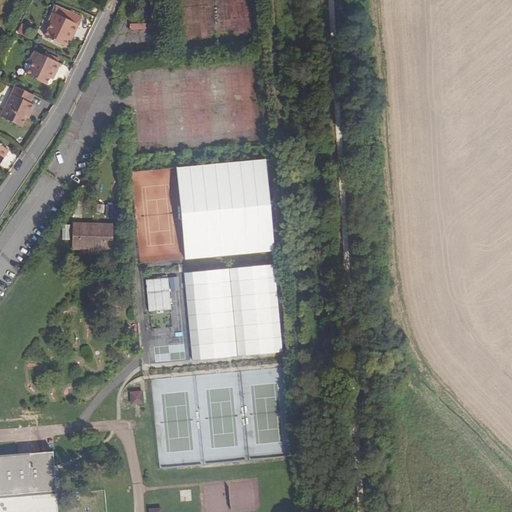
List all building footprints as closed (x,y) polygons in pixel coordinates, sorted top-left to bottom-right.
[(80,12),(55,0),(51,8),(54,10),(47,25),(66,34),(69,26),(73,28),(80,12)] [(68,0),(54,0),(55,0),(80,12),(84,5),(73,0),(71,0),(71,1),(68,0)] [(49,73),(53,66),(56,61),(59,62),(63,53),(38,40),(33,48),(37,50),(30,64),(49,73)] [(24,115),(29,106),(31,101),(33,101),(37,94),(33,92),(36,83),(18,75),(3,105),(24,115)] [(454,123),(456,124),(461,129),(487,98),(481,91),(454,123)] [(0,152),(3,148),(6,149),(12,139),(0,131),(0,152)] [(265,161),(174,167),(180,259),(271,253),(265,161)] [(114,233),(114,206),(76,206),(76,227),(82,227),(82,233),(114,233)] [(284,354),(273,266),(230,271),(240,359),(284,354)] [(194,364),(237,359),(228,271),(185,276),(194,364)] [(170,291),(178,290),(178,277),(169,277),(170,291)] [(168,278),(145,279),(147,311),(169,310),(168,278)] [(147,382),(145,371),(134,372),(135,383),(147,382)] [(129,405),(142,405),(141,391),(129,391),(129,405)] [(0,500),(55,495),(51,453),(0,458),(0,500)] [(227,480),(228,511),(243,511),(260,511),(259,479),(227,480)] [(191,489),(179,490),(181,502),(192,501),(191,489)]
